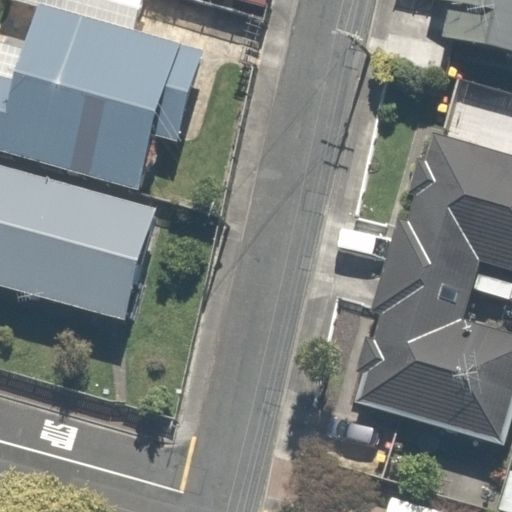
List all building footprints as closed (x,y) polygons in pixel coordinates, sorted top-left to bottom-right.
[(7,44),(0,68),(0,147),(158,193),(201,46),(146,31),(154,0),(6,0),(3,12),(44,24),(36,52),(7,44)] [(296,0),(229,0),(293,14),(296,0)] [(511,0),(441,0),(431,47),(511,64),(511,0)] [(479,268),(511,277),(511,166),(426,142),(350,410),(511,455),(511,323),(467,310),(479,268)] [(170,208),(0,160),(0,286),(138,325),(170,208)]
